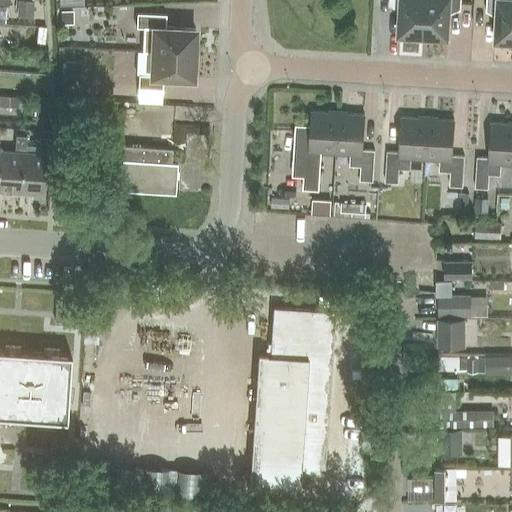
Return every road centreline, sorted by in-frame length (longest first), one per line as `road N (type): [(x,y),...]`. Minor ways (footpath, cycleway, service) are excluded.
road 1 (unclassified): [(0,245),(197,252),(220,236),(231,113),(252,71)]
road 2 (unclassified): [(511,89),(252,71)]
road 3 (residential): [(392,511),(395,282)]
